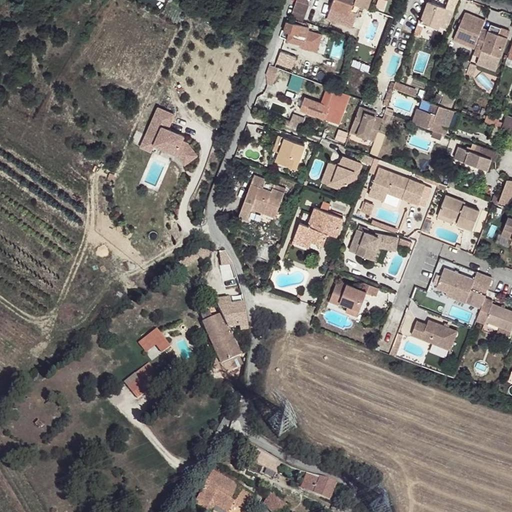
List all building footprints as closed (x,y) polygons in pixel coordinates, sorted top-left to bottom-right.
[(296,0),(291,16),(303,21),(309,5),(307,0),(296,0)] [(333,0),(329,14),(353,23),(356,15),(350,13),(354,2),(367,7),(370,0),(333,0)] [(448,0),(446,8),(453,11),(456,0),(448,0)] [(446,8),(428,2),(421,22),(424,23),(438,28),(439,26),(446,29),(453,11),(446,8)] [(482,29),(485,21),(465,12),(453,39),(475,48),(482,29)] [(307,23),(290,19),(288,18),(284,31),(290,33),(288,41),(297,43),(296,44),(304,46),(309,28),(306,27),(307,23)] [(419,37),(424,23),(421,22),(419,21),(414,35),(419,37)] [(488,31),(507,38),(510,31),(490,25),(488,31)] [(499,63),(507,38),(488,31),(482,29),(475,48),(473,55),(479,57),(499,63)] [(296,57),(281,51),(276,63),(292,69),(296,57)] [(496,71),(499,63),(479,57),(477,64),(496,71)] [(470,64),(471,61),(467,60),(466,62),(465,62),(461,74),(465,76),(466,73),(470,64)] [(476,66),(470,64),(466,73),(473,76),(476,66)] [(278,68),(269,65),(266,75),(267,83),(272,85),(278,68)] [(387,105),(393,89),(393,88),(395,83),(392,82),(384,104),(387,105)] [(395,83),(393,88),(414,96),(416,90),(395,82),(395,83)] [(340,92),(327,87),(321,104),(305,98),(300,110),(329,121),(340,92)] [(451,107),(456,94),(446,91),(444,96),(439,94),(437,94),(434,101),(451,107)] [(417,108),(412,122),(434,129),(443,133),(446,134),(454,111),(431,103),(428,112),(417,108)] [(182,140),(184,136),(168,129),(174,115),(158,107),(146,134),(157,139),(154,144),(177,154),(185,165),(198,156),(187,143),(182,140)] [(360,107),(350,132),(374,141),(382,119),(375,116),(366,113),(367,109),(360,107)] [(392,115),(385,112),(382,119),(392,122),(394,115),(392,115)] [(293,115),(289,125),(300,130),(304,119),(293,115)] [(505,129),(511,131),(511,118),(506,116),(502,128),(505,129)] [(503,136),(505,129),(502,128),(495,126),(491,137),(501,141),(503,136)] [(443,133),(434,129),(431,136),(440,139),(443,133)] [(511,139),(511,137),(511,131),(505,129),(503,136),(511,139)] [(154,144),(157,139),(146,134),(140,147),(151,152),(154,144)] [(274,151),(279,153),(282,145),(279,144),(282,136),(279,135),(274,151)] [(296,169),(305,145),(282,136),(279,144),(282,145),(279,153),(276,162),(296,169)] [(455,158),(487,170),(491,160),(496,162),(499,153),(473,144),(471,148),(467,146),(466,149),(459,146),(455,158)] [(371,165),(374,157),(366,154),(363,161),(371,165)] [(358,173),(362,163),(342,156),(340,163),(340,164),(337,166),(336,165),(329,162),(322,182),(332,185),(333,181),(342,184),(351,180),(354,172),(358,173)] [(379,159),(375,158),(369,172),(374,173),(379,159)] [(402,198),(418,204),(425,185),(379,167),(369,195),(384,201),(387,192),(389,189),(403,194),(402,198)] [(432,184),(433,181),(416,174),(415,177),(432,184)] [(251,208),(275,217),(284,192),(273,188),(275,182),(254,175),(242,208),(250,211),(251,208)] [(448,185),(455,188),(458,182),(450,179),(448,185)] [(418,204),(425,207),(432,188),(425,185),(418,204)] [(368,188),(363,187),(359,199),(363,200),(368,188)] [(403,194),(389,189),(387,192),(402,198),(403,194)] [(498,203),(500,197),(494,194),(492,201),(498,203)] [(472,230),(480,211),(464,205),(465,202),(446,195),(438,214),(453,220),(454,217),(458,219),(457,221),(456,224),(472,230)] [(320,210),(327,212),(330,204),(324,202),(320,210)] [(372,209),(364,206),(362,211),(370,215),(372,209)] [(250,211),(242,208),(239,216),(247,219),(250,211)] [(320,210),(314,208),(308,226),(300,223),(295,235),(323,246),(328,233),(337,237),(343,218),(327,212),(320,210)] [(511,209),(502,232),(511,235),(511,209)] [(453,220),(438,214),(437,217),(452,223),(453,220)] [(349,250),(372,259),(379,242),(397,246),(398,238),(376,234),(375,236),(367,233),(358,229),(349,250)] [(311,241),(295,235),(293,241),(309,247),(311,241)] [(412,243),(401,239),(399,244),(410,248),(412,243)] [(205,263),(211,250),(207,242),(195,251),(199,256),(205,263)] [(379,242),(372,259),(376,261),(381,246),(396,249),(397,246),(379,242)] [(182,268),(199,256),(195,251),(178,262),(182,268)] [(485,298),(493,278),(477,272),(474,279),(445,267),(436,288),(447,292),(446,295),(481,309),(485,298)] [(376,295),(379,288),(364,282),(361,289),(347,284),(346,286),(336,282),(329,301),(339,305),(340,302),(348,305),(360,310),(367,291),(376,295)] [(249,330),(244,304),(231,306),(230,298),(217,301),(217,308),(221,314),(227,328),(229,328),(240,326),(241,331),(249,330)] [(493,301),(485,298),(481,309),(476,321),(484,324),(485,321),(499,326),(505,328),(501,338),(507,340),(511,328),(511,311),(492,303),(493,301)] [(360,310),(348,305),(346,311),(358,316),(360,310)] [(242,355),(229,328),(227,328),(221,314),(212,318),(209,311),(201,315),(204,322),(202,322),(217,356),(214,368),(226,372),(242,364),(239,356),(242,355)] [(417,321),(412,335),(450,350),(458,331),(429,320),(427,325),(417,321)] [(496,336),(501,338),(505,328),(499,326),(496,336)] [(168,344),(157,328),(148,335),(156,345),(158,347),(161,345),(163,348),(168,344)] [(397,333),(395,340),(400,342),(403,336),(397,333)] [(156,345),(148,335),(138,343),(146,352),(156,345)] [(395,340),(389,354),(395,356),(400,342),(395,340)] [(139,378),(152,368),(148,363),(124,383),(137,399),(148,389),(139,378)] [(161,379),(152,368),(139,378),(148,389),(161,379)] [(70,402),(66,397),(59,404),(63,408),(70,402)] [(275,473),(281,461),(263,451),(253,446),(247,459),(275,473)] [(256,496),(212,472),(195,504),(209,511),(211,511),(212,510),(215,511),(228,511),(234,503),(247,511),(256,496)] [(330,500),(337,482),(328,478),(306,472),(303,481),(306,482),(303,489),(330,500)] [(284,511),(289,506),(269,494),(263,504),(271,511),(284,511)]
